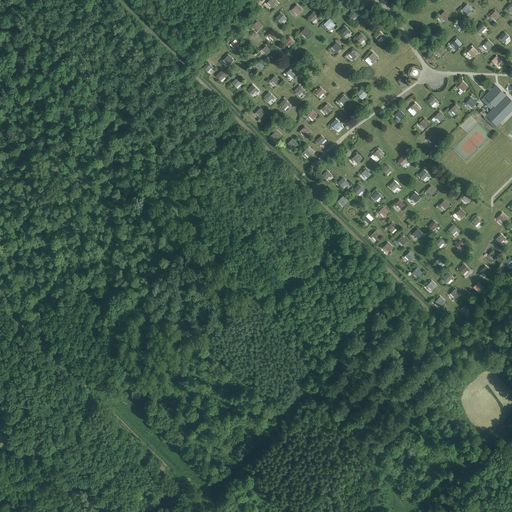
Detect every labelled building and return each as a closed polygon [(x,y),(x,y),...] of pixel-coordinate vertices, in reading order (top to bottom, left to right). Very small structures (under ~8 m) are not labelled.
[(271,5),(270,7),(272,8),(277,2),(274,0),(269,0),(268,2),(271,5)] [(465,9),(469,13),(472,9),(467,4),(462,9),(464,10),(465,9)] [(293,12),(294,11),(297,14),(302,10),(297,5),(291,10),(293,12)] [(348,16),(352,19),(356,16),(357,17),(358,15),(353,11),(348,16)] [(440,18),(441,17),(445,21),(449,16),(444,11),(439,17),(440,18)] [(491,18),(492,17),(496,20),(500,16),(495,11),(490,16),(491,18)] [(308,17),(312,22),(316,18),(317,19),(319,18),(313,12),(308,17)] [(275,18),(280,23),(284,19),(285,20),(286,19),(281,13),(275,18)] [(365,20),(369,24),(373,20),(374,21),(375,20),(370,15),(365,20)] [(324,25),(328,29),(332,25),(333,26),(335,25),(329,19),(324,25)] [(455,24),(457,26),(458,25),(462,28),(465,25),(460,20),(455,24)] [(251,27),(253,28),(254,27),(258,31),(262,26),(257,21),(251,27)] [(476,30),(481,34),(482,33),(481,32),(485,28),(481,25),(476,30)] [(340,32),(344,36),(348,32),(349,34),(350,32),(345,27),(340,32)] [(301,35),(303,33),(306,37),(310,33),(305,28),(300,33),(301,35)] [(269,37),(270,36),(274,39),(278,35),(273,30),(267,35),(269,37)] [(374,36),(377,40),(381,36),(382,37),(384,36),(379,31),(374,36)] [(356,39),(360,43),(364,39),(365,41),(366,39),(361,33),(356,39)] [(500,38),(504,43),(506,41),(505,40),(508,36),(505,33),(500,38)] [(284,42),(288,46),(292,43),(293,44),(294,42),(289,37),(284,42)] [(234,47),(233,48),(235,50),(240,44),(235,39),(231,43),(234,47)] [(456,47),(454,48),(456,50),(462,44),(456,39),(452,43),(456,47)] [(486,49),(488,51),(493,45),(488,40),(484,45),(487,48),(486,49)] [(335,52),(336,53),(342,47),(336,42),(332,47),(336,50),(335,52)] [(262,49),(266,53),(265,54),(266,55),(271,51),(266,45),(262,49)] [(436,53),(438,52),(441,55),(446,51),(441,46),(435,51),(436,53)] [(471,55),(470,56),(472,58),(477,52),(472,47),(468,52),(471,55)] [(353,57),(352,59),(353,60),(358,55),(353,50),(349,54),(353,57)] [(372,60),(371,62),(372,63),(378,58),(373,52),(368,57),(372,60)] [(224,60),(227,63),(226,64),(228,66),(233,60),(228,55),(224,60)] [(491,61),(497,67),(499,65),(497,64),(501,61),(497,56),(491,61)] [(258,69),(257,70),(258,72),(264,66),(259,61),(254,66),(258,69)] [(203,68),(207,71),(211,68),(212,69),(213,67),(208,63),(203,68)] [(288,75),(289,73),(292,77),(296,73),(291,68),(286,73),(288,75)] [(216,76),(221,80),(224,77),(225,78),(227,77),(221,71),(216,76)] [(272,82),(273,81),(276,84),(280,80),(275,75),(270,80),(272,82)] [(232,83),(236,87),(240,84),(241,85),(243,83),(237,78),(232,83)] [(458,89),(460,88),(463,91),(468,87),(462,82),(457,87),(458,89)] [(248,90),(252,94),(256,91),(257,92),(258,90),(253,85),(248,90)] [(496,85),(482,100),(492,110),(486,116),(496,126),(511,109),(511,101),(506,95),(507,94),(505,93),(505,94),(496,85)] [(294,91),(299,95),(302,91),(303,93),(305,91),(299,86),(294,91)] [(315,93),(319,96),(323,93),(324,94),(325,92),(320,87),(315,93)] [(357,94),(361,98),(365,95),(366,96),(367,94),(362,89),(357,94)] [(264,97),(268,102),(272,98),(273,99),(274,98),(269,92),(264,97)] [(340,102),(341,101),(344,105),(349,100),(344,95),(338,101),(340,102)] [(427,101),(432,105),(435,102),(436,103),(438,101),(432,96),(427,101)] [(465,103),(467,105),(469,103),(472,106),(476,103),(471,97),(465,103)] [(280,104),(284,109),(288,105),(289,106),(290,105),(285,99),(280,104)] [(323,110),(325,109),(328,113),(333,109),(327,103),(322,109),(323,110)] [(412,110),(413,108),(417,112),(420,108),(415,103),(410,108),(412,110)] [(450,110),(451,112),(452,111),(456,114),(460,110),(455,105),(450,110)] [(259,116),(258,117),(260,118),(265,113),(260,108),(256,112),(259,116)] [(396,116),(397,115),(401,119),(404,115),(399,110),(394,115),(396,116)] [(308,117),(309,116),(313,119),(317,116),(312,111),(307,115),(308,117)] [(435,119),(436,118),(440,121),(445,117),(440,112),(434,117),(435,119)] [(420,126),(421,125),(425,128),(430,123),(424,118),(419,124),(420,126)] [(331,124),(335,129),(339,125),(340,126),(341,125),(336,119),(331,124)] [(300,133),(302,132),(305,136),(310,131),(304,126),(299,132),(300,133)] [(272,137),(274,136),(277,139),(282,135),(276,130),(271,136),(272,137)] [(316,141),(321,145),(322,144),(321,143),(325,139),(321,135),(316,141)] [(429,141),(430,140),(434,143),(437,140),(432,135),(427,139),(429,141)] [(288,145),(289,144),(293,148),(297,144),(292,138),(287,144),(288,145)] [(304,154),(305,153),(309,156),(313,152),(308,147),(302,153),(304,154)] [(374,156),(376,155),(379,158),(383,154),(378,149),(373,155),(374,156)] [(353,161),(354,160),(357,163),(362,159),(357,154),(351,159),(353,161)] [(398,161),(402,166),(406,162),(407,163),(408,162),(403,156),(398,161)] [(382,170),(386,174),(390,171),(391,172),(393,170),(387,165),(382,170)] [(363,175),(364,174),(367,178),(371,174),(366,169),(361,174),(363,175)] [(419,175),(423,179),(427,176),(428,177),(429,175),(424,170),(419,175)] [(322,176),(326,179),(329,176),(331,177),(332,175),(327,171),(322,176)] [(338,183),(342,187),(346,184),(347,185),(348,183),(343,178),(338,183)] [(389,186),(394,190),(397,187),(398,188),(400,186),(394,181),(389,186)] [(354,190),(358,194),(362,191),(363,192),(364,190),(359,185),(354,190)] [(427,193),(428,191),(432,195),(436,191),(431,186),(425,191),(427,193)] [(371,196),(376,200),(380,197),(381,198),(382,196),(376,191),(371,196)] [(411,200),(412,199),(416,202),(420,198),(415,193),(409,198),(411,200)] [(464,199),(465,198),(469,202),(472,198),(467,193),(462,198),(464,199)] [(337,202),(342,207),(348,201),(343,196),(337,202)] [(396,206),(397,205),(401,208),(404,205),(399,199),(394,204),(396,206)] [(441,206),(442,205),(446,209),(449,205),(444,200),(439,205),(441,206)] [(379,214),(381,213),(384,216),(389,212),(384,206),(378,212),(379,214)] [(457,215),(458,214),(462,218),(465,214),(460,209),(455,213),(457,215)] [(498,220),(499,218),(503,222),(507,218),(502,212),(497,218),(498,220)] [(364,221),(365,220),(369,223),(373,219),(368,214),(362,219),(364,221)] [(472,222),(475,225),(479,222),(480,223),(482,221),(477,216),(472,222)] [(429,226),(432,230),(436,226),(437,227),(439,226),(434,221),(429,226)] [(387,228),(392,232),(395,228),(396,229),(398,228),(392,222),(387,228)] [(448,230),(452,234),(456,230),(457,231),(459,230),(453,224),(448,230)] [(413,236),(415,235),(418,238),(423,234),(418,229),(412,234),(413,236)] [(371,237),(373,236),(376,240),(381,235),(375,230),(370,236),(371,237)] [(501,234),(496,239),(500,243),(503,239),(504,241),(506,239),(501,234)] [(398,242),(399,241),(403,245),(407,241),(402,236),(397,241),(398,242)] [(435,243),(440,247),(443,243),(444,244),(446,243),(440,237),(435,243)] [(454,245),(459,249),(462,246),(463,247),(465,245),(459,240),(454,245)] [(384,249),(385,248),(389,252),(393,247),(388,242),(382,248),(384,249)] [(489,256),(490,255),(494,259),(498,255),(493,250),(488,255),(489,256)] [(409,259),(408,261),(409,262),(415,256),(410,251),(405,256),(409,259)] [(436,262),(440,266),(444,263),(445,264),(446,262),(441,257),(436,262)] [(459,269),(463,274),(467,270),(468,271),(469,270),(464,264),(459,269)] [(482,273),(483,272),(486,276),(491,271),(485,266),(480,272),(482,273)] [(411,273),(413,275),(414,274),(418,277),(422,273),(417,268),(411,273)] [(443,278),(447,282),(451,279),(452,280),(454,278),(448,273),(443,278)] [(426,286),(427,288),(429,286),(432,290),(437,286),(432,281),(426,286)] [(475,289),(476,288),(479,291),(483,287),(478,282),(473,287),(475,289)] [(454,297),(453,298),(455,299),(460,294),(455,289),(451,293),(454,297)] [(436,304),(437,302),(441,306),(445,302),(440,296),(435,302),(436,304)] [(463,314),(467,310),(468,311),(469,310),(464,305),(459,310),(463,314)]
